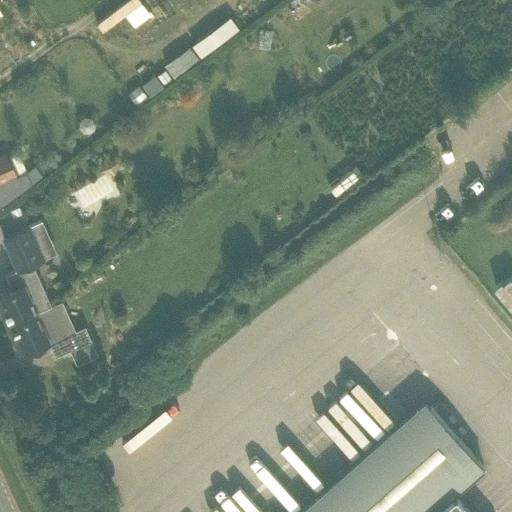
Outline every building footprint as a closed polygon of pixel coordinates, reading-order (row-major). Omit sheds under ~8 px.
[(190,42),(198,54),(238,27),(230,15),(190,42)] [(157,74),(163,83),(170,78),(164,69),(157,74)] [(0,155),(0,184),(16,178),(15,176),(23,173),(14,151),(5,155),(5,153),(0,155)] [(0,291),(0,308),(7,324),(36,310),(51,303),(32,262),(57,250),(43,218),(3,236),(17,268),(5,273),(11,287),(0,291)] [(511,275),(505,282),(504,280),(497,286),(511,305),(511,275)] [(56,353),(70,347),(78,363),(99,352),(86,324),(76,328),(61,298),(51,303),(36,310),(50,339),(56,353)] [(50,339),(36,310),(7,324),(20,353),(50,339)] [(470,511),(454,493),(482,467),(423,400),(296,511),(470,511)]
